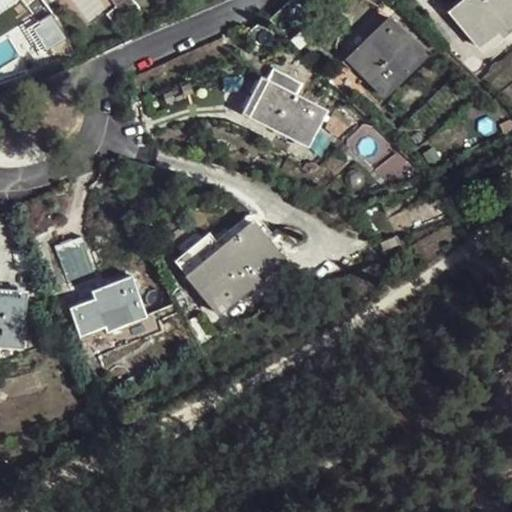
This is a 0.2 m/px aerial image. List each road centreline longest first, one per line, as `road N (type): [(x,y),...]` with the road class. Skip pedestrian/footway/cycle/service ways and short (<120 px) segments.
road 1 (track): [(16,511),(374,323),(511,212)]
road 2 (residential): [(101,67),(92,136),(80,153),(45,173),(0,178)]
road 3 (residential): [(101,67),(259,0)]
